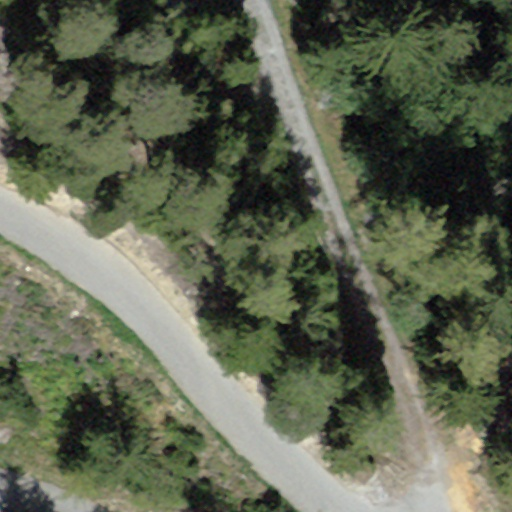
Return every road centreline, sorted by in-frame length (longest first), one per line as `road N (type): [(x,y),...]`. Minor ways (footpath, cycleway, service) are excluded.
road 1 (track): [(438,511),(419,411),(262,0)]
road 2 (unclassified): [(357,511),(144,315),(0,210)]
